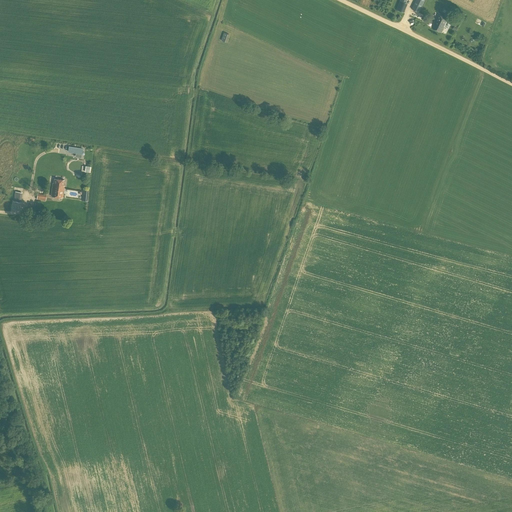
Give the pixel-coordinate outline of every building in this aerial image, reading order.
[(404,12),(408,3),(406,2),(407,0),(399,0),(396,9),(404,12)] [(419,12),(425,0),(415,0),(411,8),(419,12)] [(438,21),(445,25),(448,18),(438,13),(435,19),(439,21),(438,21)] [(441,32),(445,25),(438,21),(439,21),(435,19),(431,27),(441,32)] [(69,146),(68,151),(76,153),(76,156),(81,157),(81,153),(82,154),(83,148),(69,146)] [(63,185),(64,180),(54,178),(54,183),(52,183),(51,196),(63,197),(64,185),(63,185)] [(21,202),(22,192),(15,191),(13,201),(21,202)]
